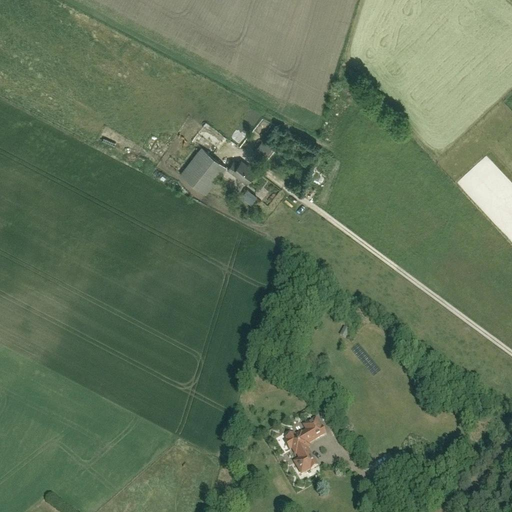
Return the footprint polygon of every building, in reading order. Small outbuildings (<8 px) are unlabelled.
[(264,159),(272,150),(262,142),(254,151),(264,159)] [(205,194),(226,168),(201,148),(180,175),(205,194)] [(246,184),(256,172),(242,161),(238,165),(233,162),(227,169),(246,184)] [(350,330),(344,327),(340,336),(346,339),(350,330)] [(325,435),(326,434),(322,427),(321,427),(322,428),(321,428),(316,419),(304,426),(307,431),(302,434),(301,433),(295,437),(294,435),(294,434),(285,439),(286,439),(287,441),(285,442),(284,442),(289,451),(290,451),(290,450),(292,449),(295,455),(296,454),(299,460),(295,462),(301,474),(310,469),(311,470),(310,470),(318,466),(317,466),(307,449),(309,447),(308,444),(325,434),(325,435)]
